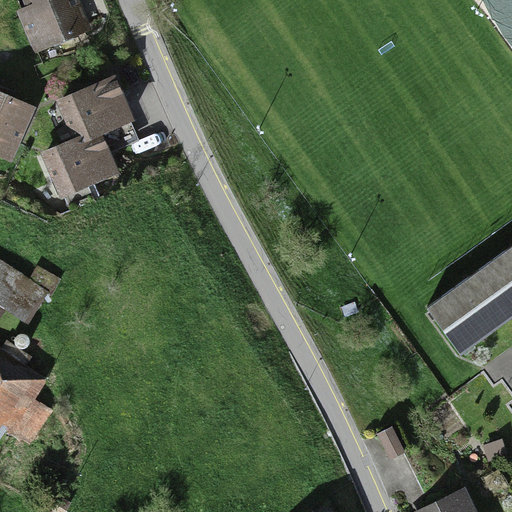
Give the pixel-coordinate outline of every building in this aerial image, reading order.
[(21,0),(26,11),(12,18),(32,64),(91,38),(75,1),(75,0),(21,0)] [(79,139),(124,121),(129,118),(113,82),(64,103),(79,139)] [(34,114),(0,99),(0,164),(10,169),(34,114)] [(124,121),(79,139),(44,154),(60,194),(113,172),(102,146),(130,134),(124,121)] [(511,249),(426,312),(461,359),(511,322),(511,249)] [(15,277),(0,267),(0,319),(2,317),(27,333),(57,286),(23,265),(15,277)] [(45,408),(32,399),(44,379),(0,351),(0,423),(25,439),(45,408)] [(379,433),(392,457),(406,450),(393,426),(379,433)] [(473,511),(464,492),(421,511),(473,511)]
